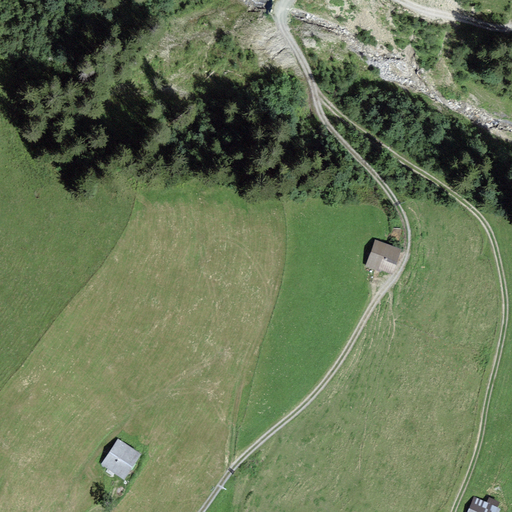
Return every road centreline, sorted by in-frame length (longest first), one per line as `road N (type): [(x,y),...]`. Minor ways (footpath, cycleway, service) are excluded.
road 1 (track): [(200,511),(228,471),(312,396),(405,253),(395,205),(324,122),(283,28),(284,0)]
road 2 (track): [(452,511),(480,435),(504,321),(489,235),(459,203),(315,97)]
road 3 (track): [(391,0),(511,26)]
